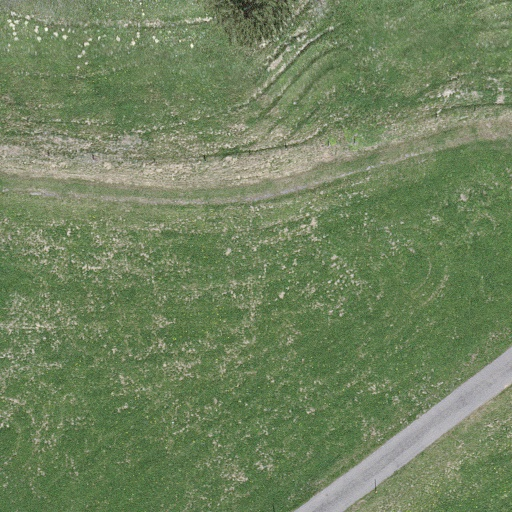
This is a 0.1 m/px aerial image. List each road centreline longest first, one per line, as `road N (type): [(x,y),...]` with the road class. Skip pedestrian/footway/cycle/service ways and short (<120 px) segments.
road 1 (track): [(511,136),(448,140),(283,181),(148,186),(0,173)]
road 2 (track): [(511,369),(326,511)]
